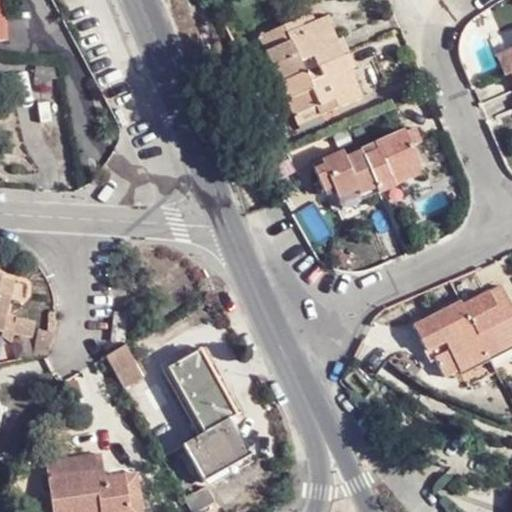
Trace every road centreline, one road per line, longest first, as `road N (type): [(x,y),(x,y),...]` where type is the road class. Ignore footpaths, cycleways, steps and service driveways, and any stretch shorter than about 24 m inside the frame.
road 1 (residential): [(506,231),(272,330)]
road 2 (residential): [(506,231),(436,44),(445,10),(457,0)]
road 3 (tertiary): [(223,217),(136,0)]
road 4 (residential): [(0,208),(223,217)]
road 5 (residential): [(423,511),(368,444),(355,435),(328,437)]
road 6 (tertiary): [(272,330),(223,217)]
